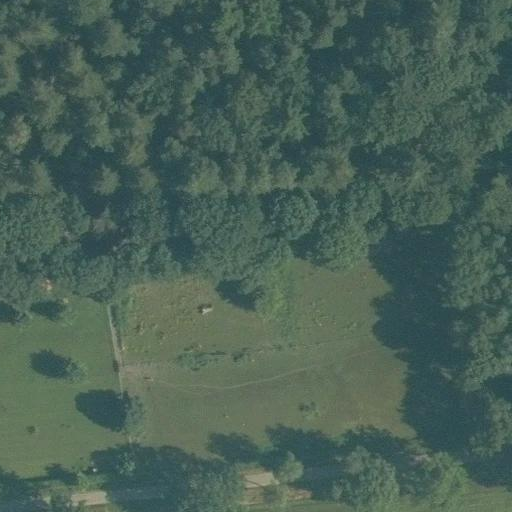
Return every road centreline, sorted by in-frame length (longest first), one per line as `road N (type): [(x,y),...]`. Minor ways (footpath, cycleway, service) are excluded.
road 1 (unclassified): [(0,506),(511,451)]
road 2 (track): [(442,164),(0,188)]
road 3 (track): [(480,455),(442,164)]
road 4 (track): [(414,0),(442,164)]
